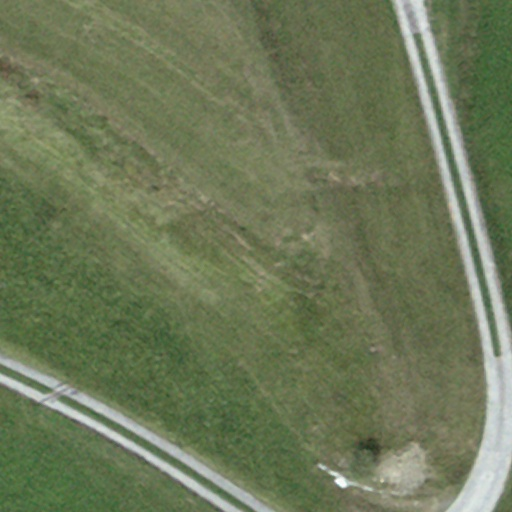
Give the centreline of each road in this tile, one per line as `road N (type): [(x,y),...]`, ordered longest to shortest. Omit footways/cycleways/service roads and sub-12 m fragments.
road 1 (unclassified): [(415,0),(511,378)]
road 2 (unclassified): [(252,511),(65,398),(0,370)]
road 3 (unclassified): [(511,399),(506,481),(475,511)]
